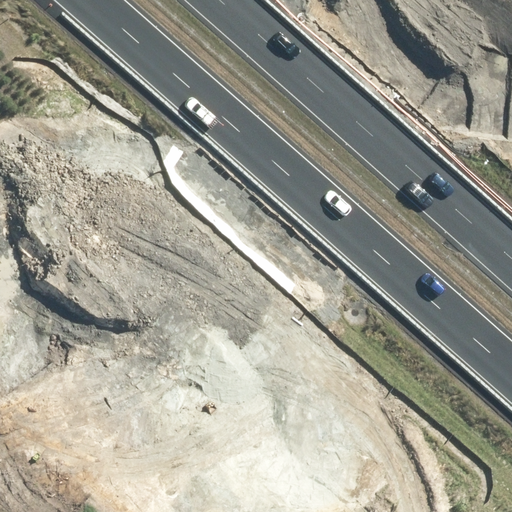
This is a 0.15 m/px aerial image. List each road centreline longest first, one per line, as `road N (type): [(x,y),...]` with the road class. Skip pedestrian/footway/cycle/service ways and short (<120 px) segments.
road 1 (trunk): [(0,404),(116,336),(229,227),(433,0)]
road 2 (motorway): [(511,340),(123,0)]
road 3 (motorway): [(233,0),(511,246)]
